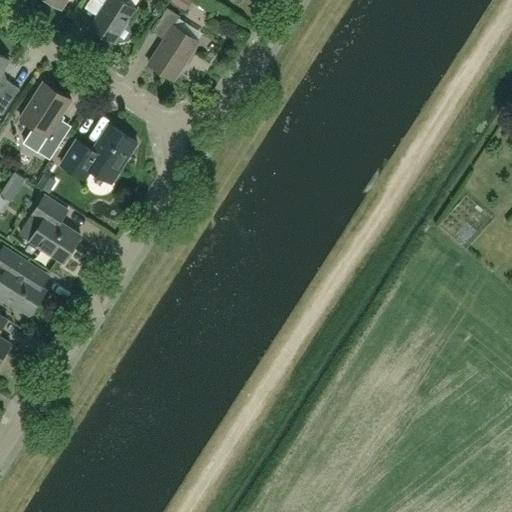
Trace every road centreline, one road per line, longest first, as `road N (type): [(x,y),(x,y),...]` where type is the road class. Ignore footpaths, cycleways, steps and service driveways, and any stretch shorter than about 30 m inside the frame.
road 1 (track): [(335,0),(0,511)]
road 2 (track): [(511,10),(188,511)]
road 3 (residential): [(0,451),(160,199),(171,172),(171,121)]
road 4 (residential): [(171,121),(0,16)]
road 5 (residential): [(171,121),(215,106),(287,0)]
